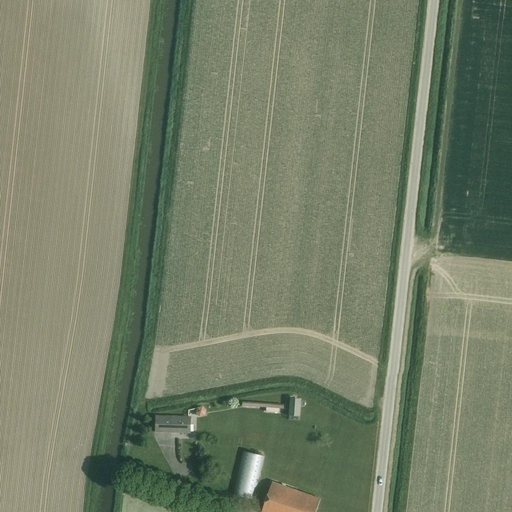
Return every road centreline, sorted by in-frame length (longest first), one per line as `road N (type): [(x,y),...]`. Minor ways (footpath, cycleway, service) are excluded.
road 1 (track): [(152,0),(122,293),(86,511)]
road 2 (unclassified): [(377,511),(433,0)]
